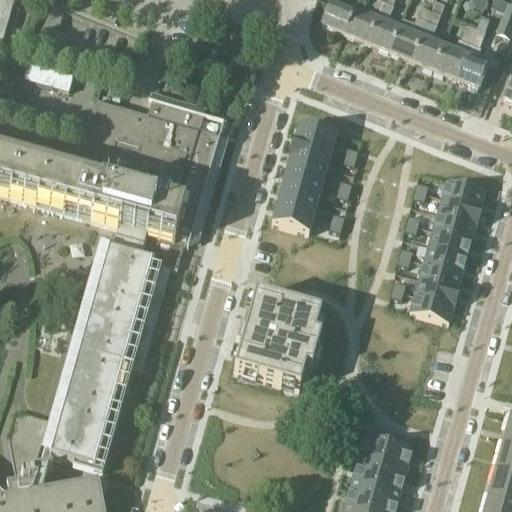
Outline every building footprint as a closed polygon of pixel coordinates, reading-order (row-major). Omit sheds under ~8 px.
[(204,123),(206,114),(151,97),(148,107),(152,108),(148,121),(95,106),(72,184),(0,163),(0,46),(2,47),(15,0),(0,0),(0,199),(118,233),(111,257),(101,254),(73,359),(77,360),(49,463),(96,475),(124,372),(142,377),(170,273),(177,275),(183,252),(199,242),(227,144),(218,142),(199,137),(203,123),(204,123)] [(344,40),(353,17),(359,2),(352,0),(333,0),(332,6),(331,6),(321,31),(344,40)] [(366,49),(385,0),(374,0),(373,4),(372,4),(364,21),(353,17),(344,40),(366,49)] [(389,0),(385,0),(366,49),(389,58),(398,35),(397,34),(385,30),(393,12),(391,12),(395,2),(389,0)] [(434,6),(430,16),(440,20),(444,10),(434,6)] [(511,10),(507,8),(495,39),(509,45),(511,37),(511,10)] [(401,24),(397,34),(398,35),(389,58),(411,67),(430,16),(421,13),(417,24),(416,23),(413,29),(401,24)] [(411,67),(434,76),(443,53),(429,47),(440,20),(430,16),(411,67)] [(443,53),(434,76),(455,84),(475,34),(465,31),(459,46),(458,45),(453,57),(443,53)] [(484,38),(475,34),(455,84),(478,94),(487,71),(475,66),(480,54),(478,53),(484,38)] [(65,76),(21,65),(16,82),(60,94),(65,76)] [(511,81),(503,104),(511,107),(511,81)] [(29,116),(0,108),(0,126),(24,133),(29,116)] [(294,146),(294,147),(331,158),(336,141),(298,130),(294,146)] [(293,146),(288,164),(289,165),(289,164),(326,174),(331,158),(294,147),(294,146),(293,146)] [(346,153),(344,161),(355,164),(358,157),(346,153)] [(344,161),(342,169),(353,172),(355,164),(344,161)] [(289,165),(285,180),(322,190),(326,174),(289,164),(289,165)] [(285,180),(280,196),(317,206),(322,190),(285,180)] [(340,187),(338,194),(349,198),(351,190),(340,187)] [(446,187),(441,204),(480,215),(480,214),(485,198),(446,187)] [(416,189),(414,196),(426,200),(428,192),(416,189)] [(338,194),(335,202),(347,205),(349,198),(338,194)] [(280,196),(276,212),(313,222),(317,206),(280,196)] [(414,196),(412,204),(423,207),(426,200),(414,196)] [(441,204),(436,220),(475,231),(475,232),(476,232),(481,214),(480,214),(480,215),(441,204)] [(276,212),(271,229),(308,240),(313,222),(276,212)] [(332,219),(330,227),(342,230),(344,223),(332,219)] [(436,220),(432,236),(471,247),(475,232),(475,231),(436,220)] [(408,221),(406,229),(417,232),(419,225),(408,221)] [(330,227),(328,235),(340,238),(342,230),(330,227)] [(406,229),(404,237),(415,240),(417,232),(406,229)] [(432,236),(427,252),(466,263),(471,247),(432,236)] [(427,252),(423,269),(462,280),(466,263),(427,252)] [(401,254),(398,262),(410,265),(412,257),(401,254)] [(398,262),(396,269),(408,273),(410,265),(398,262)] [(423,269),(418,285),(457,296),(458,295),(462,280),(423,269)] [(418,285),(414,301),(453,312),(453,313),(454,313),(459,295),(458,295),(457,296),(418,285)] [(394,287),(392,295),(403,298),(405,290),(394,287)] [(392,295),(389,303),(401,306),(403,298),(392,295)] [(242,347),(233,378),(298,396),(305,374),(310,376),(320,343),(314,341),(320,320),(254,301),(246,332),(240,330),(235,346),(242,347)] [(414,301),(409,318),(448,329),(453,313),(453,312),(414,301)] [(511,511),(511,411),(483,511),(511,511)] [(0,511),(103,511),(99,489),(43,499),(50,474),(35,477),(48,428),(17,419),(10,442),(10,441),(9,441),(18,490),(7,492),(9,504),(4,505),(0,501),(0,511)] [(369,431),(366,443),(373,445),(376,434),(369,431)] [(376,434),(373,445),(381,447),(384,436),(376,434)] [(384,436),(381,447),(388,449),(391,438),(384,436)] [(391,438),(388,449),(395,451),(399,440),(391,438)] [(399,440),(395,451),(403,453),(406,442),(399,440)] [(363,442),(356,469),(381,475),(388,449),(381,447),(373,445),(366,443),(363,442)] [(406,442),(403,453),(410,455),(414,444),(406,442)] [(388,449),(381,475),(405,482),(412,456),(410,455),(403,453),(395,451),(388,449)] [(356,469),(349,495),(373,502),(381,475),(356,469)] [(381,475),(373,502),(398,508),(405,482),(381,475)] [(349,495),(343,511),(370,511),(373,502),(349,495)] [(373,502),(370,511),(396,511),(398,508),(373,502)]
